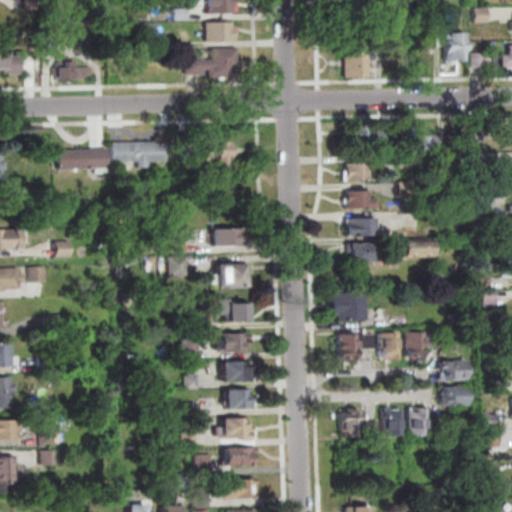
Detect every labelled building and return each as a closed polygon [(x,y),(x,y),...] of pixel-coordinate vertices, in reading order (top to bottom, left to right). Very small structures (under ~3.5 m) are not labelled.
[(37,0),(37,9),(26,10),(25,0),(37,0)] [(232,0),(233,14),(207,14),(206,0),(232,0)] [(358,0),(359,13),(339,13),(339,6),(335,6),(335,0),(358,0)] [(474,23),(473,8),(487,8),(487,23),(474,23)] [(174,22),(174,9),(187,9),(187,22),(174,22)] [(57,20),(57,34),(49,34),(48,21),(57,20)] [(234,28),(234,42),(205,42),(205,24),(232,24),(232,28),(234,28)] [(463,62),(445,63),(445,36),(449,36),(448,34),(464,34),(464,52),(463,52),(463,62)] [(170,49),(157,49),(156,37),(170,37),(170,49)] [(511,67),(501,68),(501,57),(508,57),(508,47),(511,46),(511,67)] [(209,80),(209,71),(204,71),(204,76),(186,76),(185,59),(203,59),(204,63),(211,63),(211,51),(236,51),(237,68),(233,68),(233,79),(209,80)] [(0,52),(5,52),(6,57),(21,57),(21,75),(3,75),(3,71),(0,71),(0,52)] [(485,67),(471,67),(471,53),(485,53),(485,67)] [(342,77),(342,56),(366,55),(366,76),(342,77)] [(55,69),(60,69),(60,59),(73,59),(73,68),(91,68),(91,78),(84,78),(84,80),(74,81),(74,84),(58,84),(57,79),(55,79),(55,69)] [(354,128),(365,128),(365,131),(381,130),(381,149),(366,149),(366,151),(355,151),(354,128)] [(220,172),(219,162),(206,163),(206,147),(203,147),(202,135),(231,134),(231,172),(220,172)] [(418,137),(435,136),(435,159),(419,159),(418,137)] [(447,161),(447,136),(464,136),(465,160),(447,161)] [(112,164),(111,145),(158,143),(158,146),(166,145),(166,162),(148,162),(149,169),(138,169),(138,163),(112,164)] [(193,145),(194,159),(184,159),(183,145),(193,145)] [(59,171),(58,152),(107,150),(108,169),(59,171)] [(397,154),(410,154),(411,169),(397,169),(397,154)] [(369,164),(369,182),(345,182),(345,165),(369,164)] [(411,182),(411,197),(397,197),(397,182),(411,182)] [(425,196),(415,196),(415,184),(425,184),(425,196)] [(457,185),(457,197),(444,198),(443,185),(457,185)] [(494,188),(495,206),(479,206),(478,189),(494,188)] [(345,192),(369,192),(369,199),(376,198),(377,208),(346,209),(345,192)] [(0,197),(14,197),(14,212),(0,212),(0,197)] [(346,218),(376,218),(376,234),(346,235),(346,218)] [(214,248),(213,230),(241,229),(242,242),(245,242),(245,247),(214,248)] [(0,231),(26,231),(27,243),(19,244),(19,249),(0,249),(0,231)] [(55,243),(70,243),(70,257),(55,258),(55,243)] [(347,244),(374,243),(375,263),(347,263),(347,244)] [(404,245),(433,244),(433,257),(404,258),(404,245)] [(188,276),(169,276),(169,258),(188,258),(188,276)] [(511,263),(511,280),(510,281),(510,280),(502,280),(502,271),(503,271),(503,264),(511,263)] [(30,267),(45,266),(45,282),(31,282),(30,267)] [(249,288),(216,289),(216,267),(249,266),(249,288)] [(0,269),(19,269),(20,275),(25,275),(25,283),(20,284),(20,290),(4,290),(4,291),(0,291),(0,269)] [(491,275),(491,290),(478,290),(477,276),(491,275)] [(483,306),(482,291),(496,290),(496,306),(483,306)] [(330,318),(330,296),(364,295),(365,320),(337,321),(336,318),(330,318)] [(248,303),(248,321),(224,322),(224,314),(219,315),(219,300),(229,300),(229,304),(248,303)] [(47,315),(66,315),(66,334),(47,334),(47,315)] [(185,332),(185,320),(198,319),(199,332),(185,332)] [(493,334),(481,335),(481,324),(493,324),(493,334)] [(405,331),(429,331),(429,345),(423,345),(423,357),(406,357),(405,331)] [(381,333),(398,332),(398,358),(392,358),(392,357),(381,358),(381,333)] [(339,334),(356,333),(356,358),(340,359),(339,334)] [(362,333),(375,333),(375,348),(363,348),(362,333)] [(246,335),(246,351),(215,352),(215,344),(220,344),(220,336),(246,335)] [(199,358),(183,359),(182,339),(198,338),(199,358)] [(0,345),(8,345),(8,358),(14,358),(15,368),(0,368),(0,345)] [(39,356),(53,356),(53,373),(39,373),(39,356)] [(443,361),(466,360),(467,379),(444,380),(443,361)] [(222,362),(248,362),(249,383),(223,383),(222,362)] [(198,389),(185,389),(185,375),(197,375),(198,389)] [(0,378),(10,378),(10,383),(16,383),(16,393),(10,393),(11,397),(13,397),(13,407),(0,407),(0,378)] [(467,385),(467,405),(443,406),(442,398),(444,398),(444,386),(467,385)] [(226,392),(250,391),(251,409),(226,410),(226,392)] [(186,414),(186,402),(200,402),(200,414),(186,414)] [(426,407),(426,435),(408,436),(407,406),(414,406),(414,408),(426,407)] [(384,412),(389,412),(389,410),(400,409),(401,435),(384,435),(384,412)] [(341,414),(345,414),(345,411),(359,410),(360,438),(342,439),(341,414)] [(497,413),(497,427),(484,427),(483,410),(489,410),(489,413),(497,413)] [(223,420),(252,419),(252,440),(223,440),(223,420)] [(445,419),(445,433),(433,433),(433,419),(445,419)] [(377,421),(378,437),(365,437),(365,421),(377,421)] [(0,422),(20,422),(20,440),(0,440),(0,422)] [(498,431),(499,444),(484,445),(483,431),(498,431)] [(41,433),(55,433),(55,446),(41,446),(41,433)] [(196,434),(196,442),(186,443),(186,434),(196,434)] [(225,450),(250,450),(250,467),(225,468),(225,450)] [(62,452),(63,466),(41,467),(41,452),(62,452)] [(196,475),(196,456),(211,456),(212,475),(196,475)] [(0,458),(15,458),(15,467),(12,467),(12,486),(6,486),(6,493),(0,493),(0,458)] [(498,463),(498,471),(485,471),(485,463),(498,463)] [(176,489),(176,474),(189,474),(190,489),(176,489)] [(228,480),(253,480),(253,499),(223,499),(223,493),(228,493),(228,480)] [(209,509),(194,509),(194,493),(208,493),(209,509)] [(0,500),(0,511),(14,511),(14,501),(0,500)] [(157,511),(176,511),(177,503),(158,503),(157,511)]
